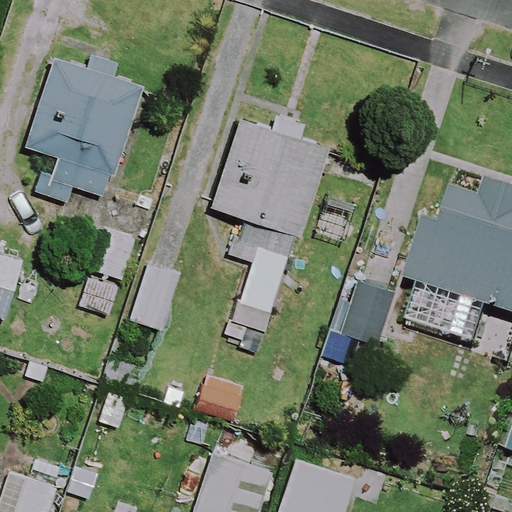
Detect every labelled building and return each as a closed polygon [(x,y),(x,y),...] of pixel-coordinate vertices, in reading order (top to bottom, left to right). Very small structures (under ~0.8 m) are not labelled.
[(59,157),(52,177),(38,172),(32,190),(46,195),(63,201),(69,183),(102,195),(140,86),(56,58),(26,146),(59,157)] [(282,268),(287,270),(328,147),(239,118),(210,206),(223,210),(218,227),(231,231),(225,250),(252,258),(238,302),(268,312),(282,268)] [(511,192),(478,182),(473,199),(444,189),(412,284),(511,316),(511,192)] [(133,242),(100,230),(87,269),(119,280),(133,242)] [(20,261),(0,254),(0,318),(1,318),(20,261)] [(179,271),(147,261),(128,319),(160,329),(179,271)] [(394,293),(356,281),(339,334),(377,346),(394,293)] [(21,441),(0,435),(0,461),(14,465),(21,441)] [(256,511),(269,470),(208,451),(190,511),(191,511),(256,511)] [(347,511),(357,482),(294,462),(278,511),(347,511)] [(47,511),(56,489),(26,478),(13,511),(47,511)]
